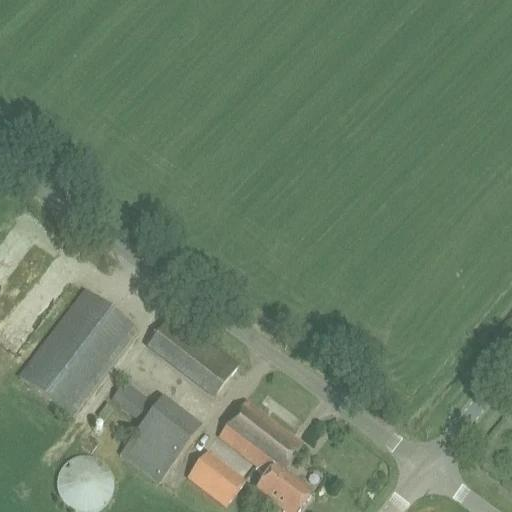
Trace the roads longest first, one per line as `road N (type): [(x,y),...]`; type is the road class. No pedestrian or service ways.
road 1 (unclassified): [(427,471),(0,171)]
road 2 (tertiary): [(427,471),(511,367)]
